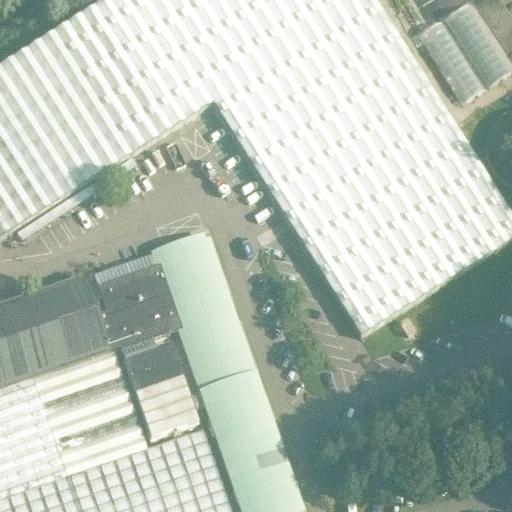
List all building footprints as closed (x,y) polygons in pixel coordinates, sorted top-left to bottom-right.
[(110,0),(0,70),(0,239),(211,107),(375,5),(383,0),(110,0)] [(511,220),(375,5),(211,107),(360,342),(511,244),(511,220)] [(158,257),(157,257),(161,269),(183,334),(244,511),(295,511),(202,242),(158,257)] [(0,511),(228,511),(202,436),(146,456),(112,359),(118,356),(122,366),(155,355),(151,345),(168,339),(177,336),(183,334),(161,269),(157,257),(93,279),(97,290),(106,316),(95,319),(82,281),(65,287),(50,292),(24,301),(0,309),(0,511)] [(429,303),(398,323),(411,343),(442,323),(429,303)] [(155,355),(122,366),(149,445),(197,429),(170,350),(155,355)]
